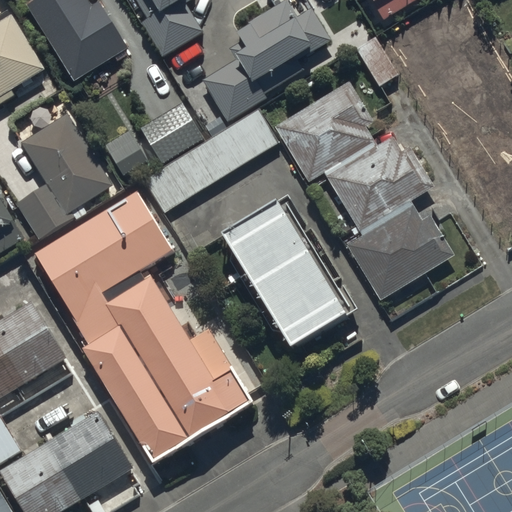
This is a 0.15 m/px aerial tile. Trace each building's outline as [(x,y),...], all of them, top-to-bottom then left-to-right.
[(51,0),(30,13),(78,90),(132,57),(95,0),(51,0)] [(135,0),(152,26),(145,31),(166,65),(183,54),(208,38),(185,0),(135,0)] [(369,0),(387,28),(432,0),(369,0)] [(301,68),(334,48),(314,17),(301,25),(290,7),(254,30),(257,34),(243,43),(246,48),(233,56),(240,68),(206,89),(231,129),(269,105),(267,102),(307,77),(301,68)] [(0,32),(0,107),(49,77),(16,23),(0,32)] [(469,56),(504,112),(511,106),(511,74),(492,42),(469,56)] [(359,55),(384,94),(401,83),(377,44),(359,55)] [(427,227),(416,210),(431,200),(439,195),(414,154),(406,159),(396,143),(380,153),(370,135),(377,131),(352,90),(344,94),(280,134),(316,193),(330,184),(366,241),(348,252),(383,308),(451,266),(458,261),(433,223),(427,227)] [(143,134),(164,169),(207,143),(185,108),(143,134)] [(148,188),(168,220),(282,149),(262,117),(148,188)] [(452,145),(500,223),(511,215),(511,143),(496,118),(452,145)] [(77,224),(75,220),(117,195),(71,121),(24,150),(49,190),(19,209),(42,246),(77,224)] [(104,155),(123,185),(151,167),(133,138),(104,155)] [(142,199),(35,263),(163,478),(264,418),(213,334),(198,342),(159,276),(180,264),(142,199)] [(0,261),(27,245),(0,200),(0,261)] [(299,361),(363,321),(287,201),(223,240),(299,361)] [(0,401),(68,359),(31,300),(0,320),(0,401)] [(99,410),(1,470),(27,511),(63,511),(135,468),(99,410)] [(0,464),(24,449),(3,415),(0,417),(0,464)] [(18,511),(0,484),(0,511),(18,511)]
